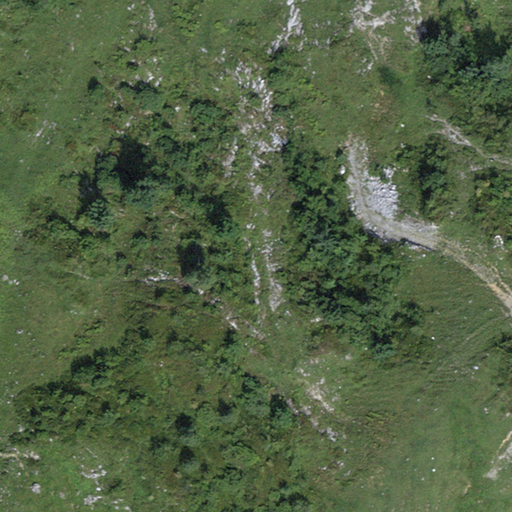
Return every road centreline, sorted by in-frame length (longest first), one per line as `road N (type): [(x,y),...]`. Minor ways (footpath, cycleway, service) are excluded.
road 1 (track): [(511,302),(455,251),(380,222),(360,186),(355,149)]
road 2 (track): [(358,170),(378,137),(386,99),(382,64),(356,0)]
